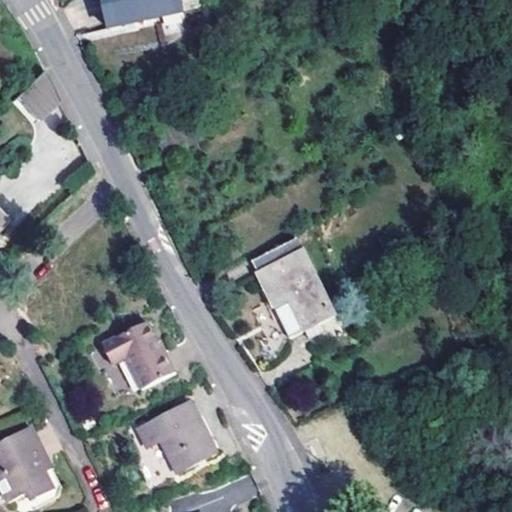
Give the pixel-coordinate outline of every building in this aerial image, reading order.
[(177,0),(100,0),(107,32),(132,26),(132,25),(180,15),(177,0)] [(38,123),(60,103),(44,74),(16,99),(38,123)] [(164,87),(146,97),(155,114),(173,104),(164,87)] [(156,130),(170,155),(192,143),(178,118),(156,130)] [(0,226),(13,215),(0,201),(0,226)] [(317,328),(332,320),(295,243),(252,265),(274,311),(289,303),(304,334),(308,343),(321,336),(317,328)] [(289,342),(304,334),(289,303),(274,311),(289,342)] [(141,393),(175,375),(162,351),(159,352),(145,326),(102,350),(111,369),(124,362),(141,393)] [(176,476),(215,455),(199,426),(188,405),(136,432),(146,450),(159,444),(176,476)] [(38,434),(30,438),(39,458),(48,479),(55,476),(38,434)] [(39,458),(30,438),(3,449),(5,453),(0,455),(0,487),(8,507),(28,499),(32,507),(56,497),(48,479),(39,458)]
